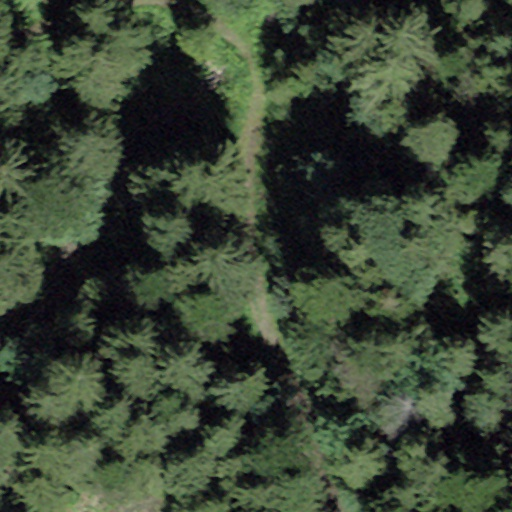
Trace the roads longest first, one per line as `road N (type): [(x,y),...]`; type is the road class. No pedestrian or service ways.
road 1 (track): [(137,0),(169,1),(221,24),(251,51),(257,85),(245,212),(253,287),(302,453),(334,511)]
road 2 (track): [(0,42),(120,0)]
